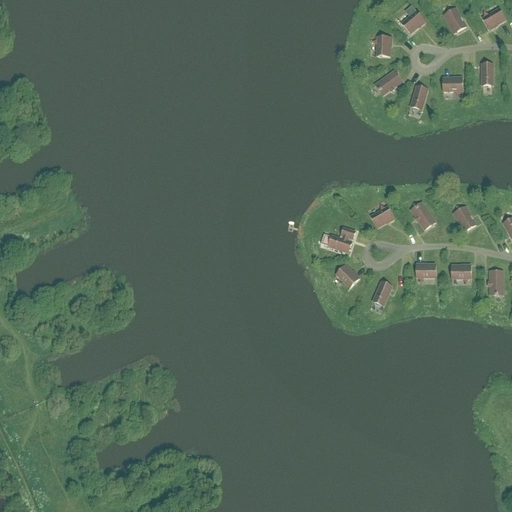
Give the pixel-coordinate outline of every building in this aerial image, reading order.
[(456,11),(444,18),(455,36),(467,29),(456,11)] [(484,22),(483,22),(489,32),(506,23),(502,16),(500,13),(484,22)] [(409,20),(403,26),(404,27),(403,27),(406,30),(411,36),(425,24),(418,15),(417,15),(410,21),(409,20)] [(382,59),(390,60),(391,40),(379,40),(380,40),(379,50),(378,49),(377,58),(379,59),(382,59)] [(482,67),(482,89),(493,89),(493,67),(482,67)] [(394,91),(403,84),(395,73),(375,87),(383,98),(390,93),(391,94),(394,92),(394,91)] [(444,93),(444,94),(453,94),(453,93),(462,93),(463,93),(463,81),(443,81),(443,89),(444,89),(444,93)] [(417,89),(411,110),(422,113),(428,92),(417,89)] [(419,223),(425,232),(436,225),(422,205),(411,213),(416,220),(415,221),(417,224),(419,223)] [(466,209),(454,216),(464,234),(477,227),(466,209)] [(372,220),(374,224),(378,231),(394,221),(388,211),(380,216),(379,215),(371,219),(372,220)] [(344,231),(342,238),(344,239),(343,242),(332,238),(329,249),(349,256),(352,245),(347,243),(348,240),(353,242),(356,234),(344,231)] [(436,275),(436,267),(417,267),(417,279),(427,279),(427,280),(436,280),(436,279),(436,275)] [(351,290),(360,282),(346,268),(340,274),(338,276),(338,277),(337,277),(343,284),(344,283),(351,290)] [(471,280),(471,269),(452,269),(452,277),(452,280),(471,280)] [(503,298),(503,274),(490,274),(490,285),(489,285),(489,289),(490,289),(490,298),(503,298)] [(382,284),(373,305),(384,309),(392,289),(382,284)]
